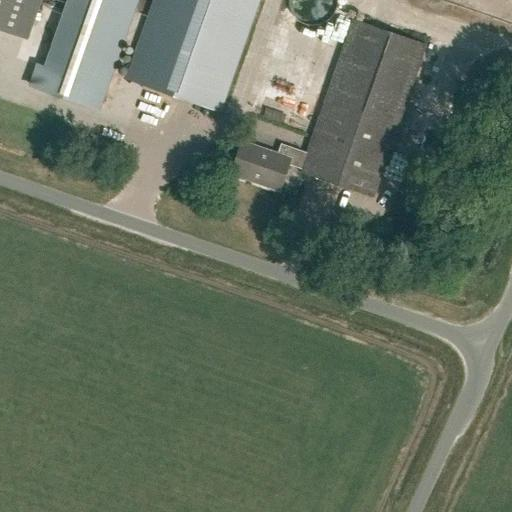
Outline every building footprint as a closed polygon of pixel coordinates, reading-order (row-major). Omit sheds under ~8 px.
[(41,0),(0,0),(0,30),(27,40),(41,0)] [(137,0),(66,0),(43,66),(36,63),(28,86),(99,111),(137,0)] [(258,0),(151,0),(124,79),(219,112),(258,0)] [(141,0),(137,16),(143,18),(148,0),(141,0)] [(351,22),(304,155),(299,170),(297,174),(368,199),(422,47),(351,22)] [(282,34),(276,48),(321,65),(326,51),(282,34)] [(281,81),(278,91),(300,98),(303,87),(281,81)] [(299,170),(304,155),(277,146),(274,156),(237,143),(226,175),(274,192),(284,165),(299,170)]
